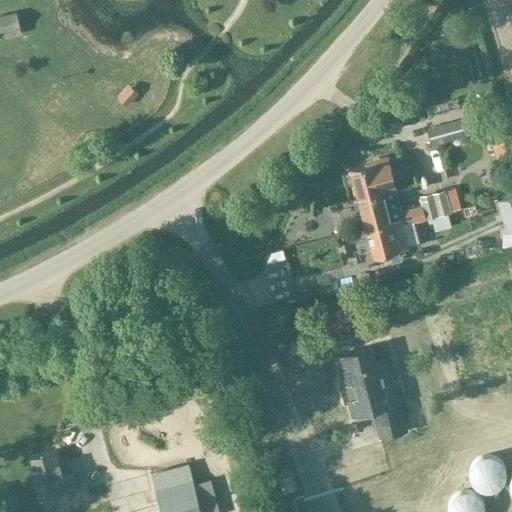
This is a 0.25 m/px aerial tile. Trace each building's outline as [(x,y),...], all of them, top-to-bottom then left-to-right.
[(0,29),(17,28),(17,16),(0,17),(0,29)] [(427,131),(430,145),(478,131),(474,118),(427,131)] [(357,198),(395,188),(387,158),(350,169),(357,198)] [(395,188),(357,198),(365,227),(402,217),(401,210),(395,188)] [(421,205),(411,208),(414,221),(450,211),(444,190),(419,197),(421,205)] [(511,230),(511,195),(497,200),(506,232),(511,230)] [(474,213),(489,209),(486,197),(471,201),(474,213)] [(402,217),(365,227),(373,257),(398,250),(397,248),(407,245),(406,244),(418,241),(413,221),(414,221),(411,208),(401,210),(402,217)] [(453,249),(437,252),(439,263),(455,259),(453,249)] [(373,409),(381,437),(406,430),(386,358),(375,361),(371,346),(336,355),(344,382),(339,383),(344,402),(349,401),(352,414),(373,409)] [(89,442),(97,429),(80,419),(72,432),(89,442)] [(393,441),(357,447),(360,463),(396,457),(393,441)] [(67,493),(77,490),(73,474),(63,476),(55,450),(28,457),(40,500),(67,493)] [(360,466),(369,500),(406,490),(397,456),(360,466)] [(283,492),(293,489),(289,476),(280,479),(283,492)] [(160,511),(200,511),(192,480),(154,490),(160,511)] [(307,508),(335,507),(334,494),(307,494),(307,508)]
